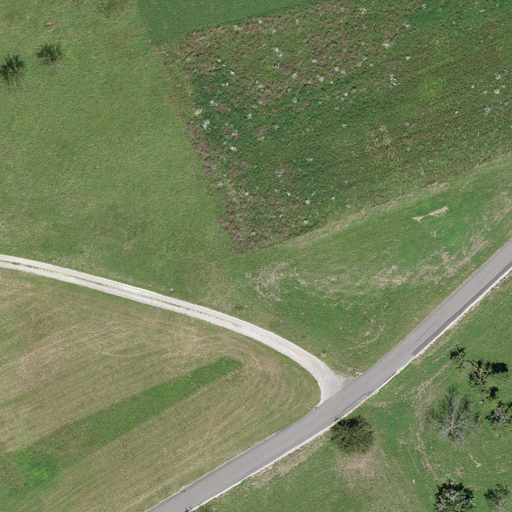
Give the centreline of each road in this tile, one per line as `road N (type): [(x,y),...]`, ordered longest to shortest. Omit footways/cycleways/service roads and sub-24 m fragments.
road 1 (unclassified): [(511,247),(410,347),(171,511)]
road 2 (track): [(0,262),(271,337),(325,384),(333,405)]
